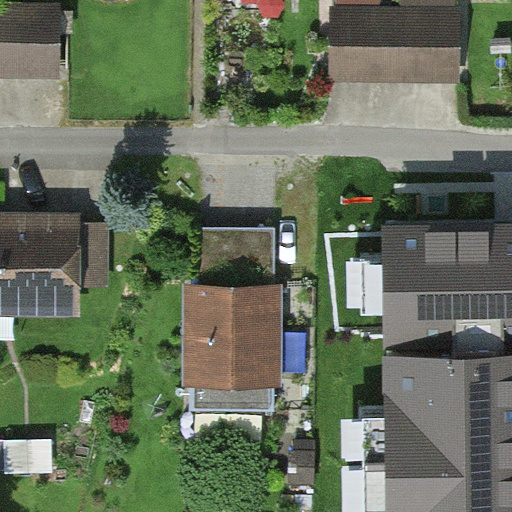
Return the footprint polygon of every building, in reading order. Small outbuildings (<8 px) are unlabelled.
[(59,11),(0,10),(0,81),(58,82),(59,11)] [(457,13),(333,12),(332,83),(456,84),(457,13)] [(511,205),(377,205),(377,315),(511,314),(511,205)] [(89,217),(0,217),(0,318),(90,318),(89,217)] [(279,220),(217,224),(219,252),(281,248),(279,220)] [(287,288),(189,286),(186,385),(284,388),(287,288)]
